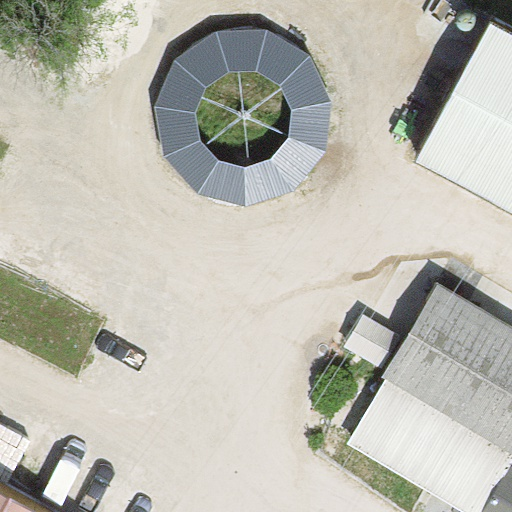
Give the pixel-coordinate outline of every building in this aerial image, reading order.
[(223,83),(173,92),(190,196),(339,171),(314,25),(216,41),(223,83)] [(511,28),(435,162),(511,204),(511,28)] [(404,380),(375,428),(479,490),(505,449),(511,452),(511,331),(450,292),(398,376),(404,380)] [(363,448),(467,511),(489,511),(511,480),(511,477),(511,452),(505,449),(479,490),(375,428),(363,448)] [(57,511),(0,480),(0,511),(57,511)] [(511,511),(511,480),(489,511),(511,511)]
